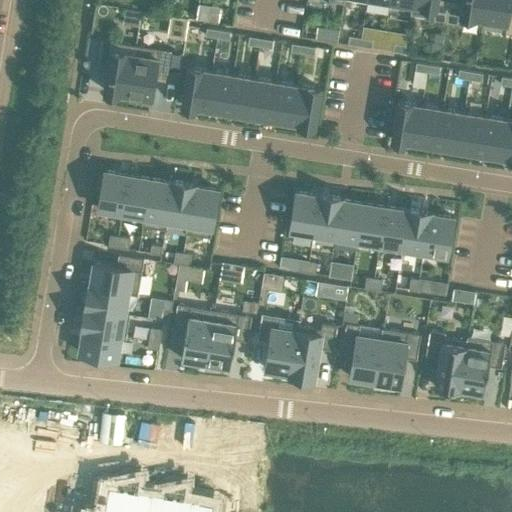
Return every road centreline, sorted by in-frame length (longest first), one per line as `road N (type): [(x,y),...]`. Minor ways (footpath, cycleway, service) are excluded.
road 1 (residential): [(40,383),(76,140),(86,122),(108,118),(511,182)]
road 2 (residential): [(40,383),(511,435)]
